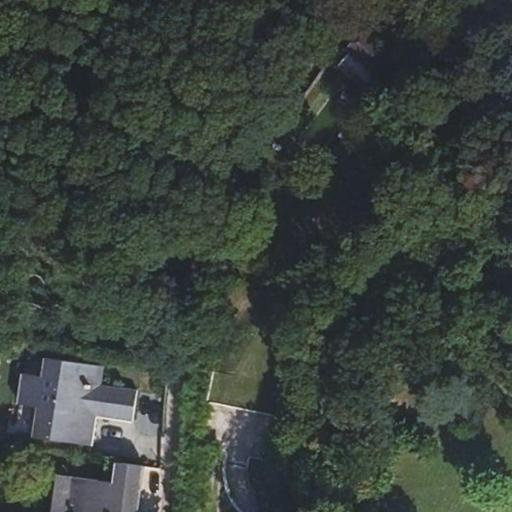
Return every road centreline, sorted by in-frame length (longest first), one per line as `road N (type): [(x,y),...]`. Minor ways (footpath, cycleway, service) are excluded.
road 1 (track): [(175,370),(189,286),(215,206),(315,52),(368,0)]
road 2 (residential): [(171,511),(175,370)]
